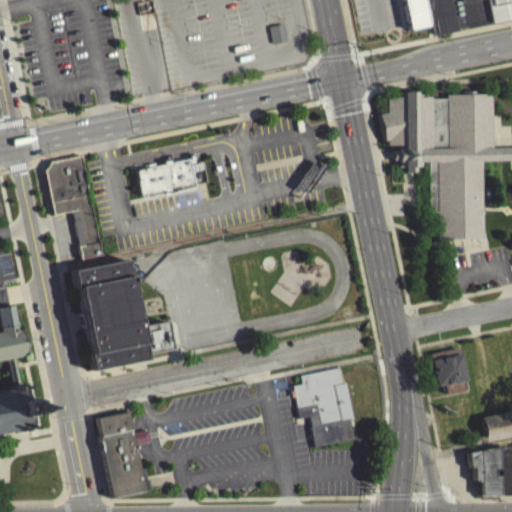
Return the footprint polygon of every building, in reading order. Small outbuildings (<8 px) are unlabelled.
[(425,0),(511,0),(511,16),(432,33),(425,0)] [(269,25),(272,42),(287,39),(283,22),(269,25)] [(377,111),(386,109),(385,94),(398,94),(399,91),(402,91),(402,88),(415,87),(415,91),(419,92),(419,94),(430,94),(430,97),(442,97),(445,97),(445,92),(490,91),(491,146),(511,145),(511,157),(490,158),(491,159),(480,160),(481,237),(436,238),(436,211),(427,211),(426,159),(420,159),(421,165),(414,165),(414,169),(404,169),(403,165),(397,165),(397,155),(396,143),(386,142),(385,138),(383,139),(377,111)] [(49,159),(80,153),(101,252),(81,256),(78,244),(84,242),(77,207),(53,212),(44,167),(49,159)] [(200,153),(131,167),(137,198),(206,184),(200,153)] [(69,269),(124,258),(138,324),(162,319),(165,331),(168,346),(144,351),(145,357),(89,368),(86,351),(88,351),(75,285),(72,286),(69,269)] [(10,303),(0,305),(0,358),(5,358),(10,385),(18,384),(12,356),(24,353),(18,325),(14,326),(10,303)] [(433,394),(440,392),(442,401),(465,397),(456,355),(427,360),(433,394)] [(300,382),(298,373),(337,366),(340,382),(344,381),(351,416),(347,417),(350,437),(312,445),(308,425),(309,424),(307,414),(296,417),(290,384),(300,382)] [(0,430),(28,425),(26,412),(30,411),(27,396),(23,397),(20,383),(18,384),(10,385),(0,387),(0,430)] [(126,410),(94,416),(98,434),(96,434),(109,496),(142,489),(126,410)] [(477,503),(511,502),(510,455),(465,456),(465,473),(470,473),(471,488),(477,488),(477,503)]
